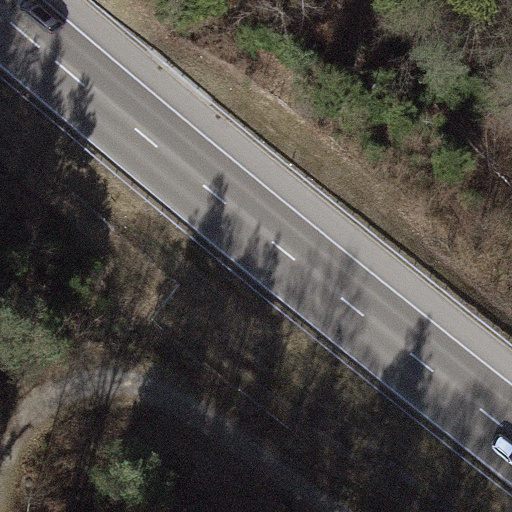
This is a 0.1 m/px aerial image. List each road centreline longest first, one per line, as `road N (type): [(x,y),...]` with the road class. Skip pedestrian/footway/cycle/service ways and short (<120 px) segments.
road 1 (secondary): [(511,422),(0,5)]
road 2 (track): [(329,511),(162,394),(102,381),(48,399),(27,417),(0,484)]
